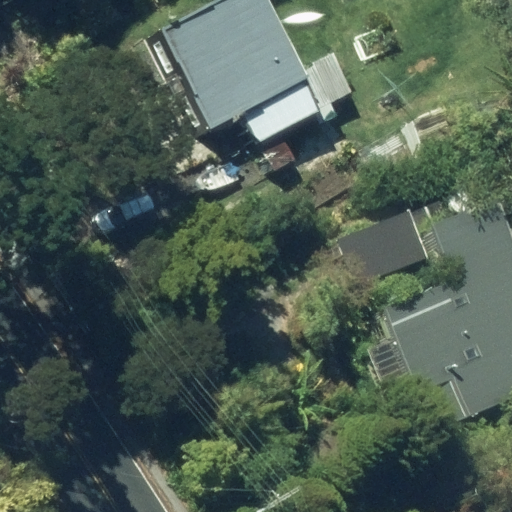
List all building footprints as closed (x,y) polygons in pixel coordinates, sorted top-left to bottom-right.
[(254,152),(258,149),(273,178),(292,166),(279,139),(316,121),(256,0),(227,0),(156,36),(208,138),(239,122),(254,152)] [(459,140),(441,101),(356,140),(374,179),(459,140)] [(405,405),(422,445),(511,404),(511,248),(493,206),(425,236),(448,288),(377,318),(389,345),(366,355),(390,410),(405,405)] [(334,242),(353,290),(423,261),(405,214),(334,242)] [(511,511),(511,470),(455,494),(462,511),(511,511)]
